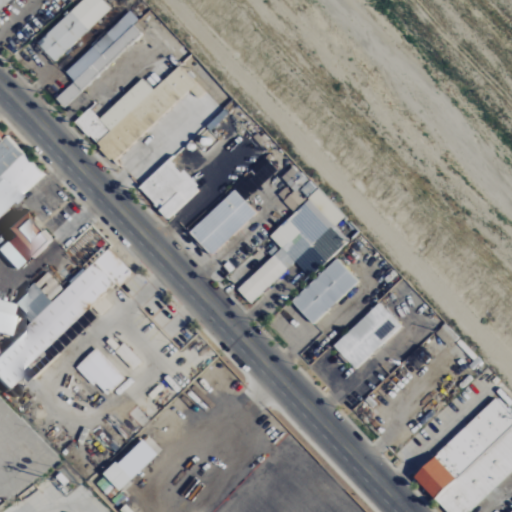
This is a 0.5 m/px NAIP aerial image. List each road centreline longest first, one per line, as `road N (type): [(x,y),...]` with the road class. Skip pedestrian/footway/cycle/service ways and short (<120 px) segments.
road 1 (residential): [(0,82),(407,511)]
road 2 (track): [(169,0),(511,366)]
